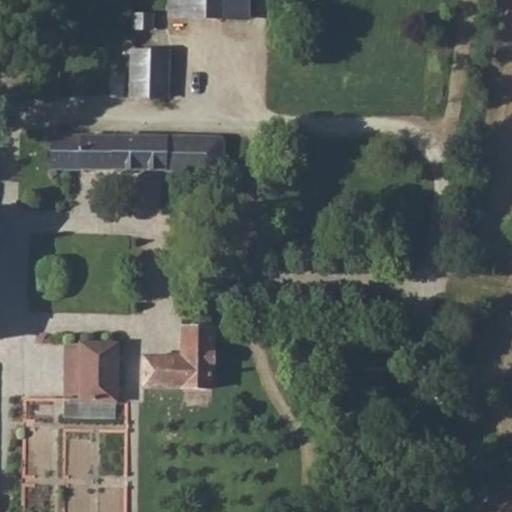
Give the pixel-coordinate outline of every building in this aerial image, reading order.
[(168,0),(168,20),(224,22),(225,0),(168,0)] [(153,15),(131,15),(131,30),(153,30),(153,15)] [(168,53),(134,52),(133,100),(167,101),(168,53)] [(57,136),(56,167),(227,173),(227,139),(57,136)] [(148,357),(147,389),(214,391),(216,334),(188,333),(187,359),(148,357)] [(65,402),(63,408),(63,419),(71,419),(114,419),(115,348),(67,345),(65,402)]
